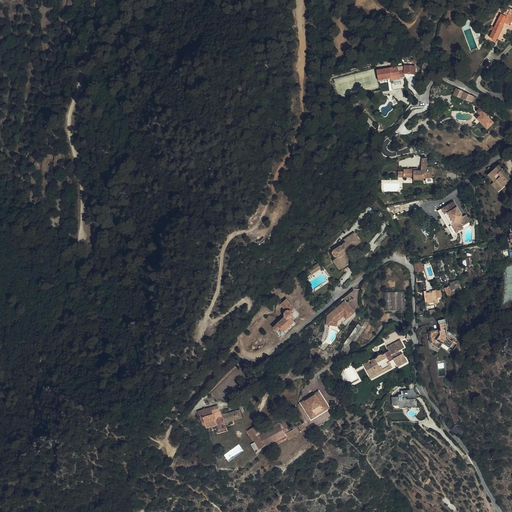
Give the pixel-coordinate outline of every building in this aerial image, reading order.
[(497,40),(505,21),(510,24),(511,20),(511,8),(510,8),(507,16),(501,13),(495,27),(493,26),(491,29),(494,30),(491,37),(497,40)] [(491,53),(486,49),(480,56),(486,60),(491,53)] [(391,79),(399,78),(398,71),(396,72),(395,68),(395,67),(377,70),(378,79),(388,78),(391,77),(391,79)] [(474,99),(475,97),(456,87),(454,92),(455,92),(454,94),(471,103),(471,102),(474,103),(473,105),(479,108),(482,103),(474,99)] [(416,167),(403,168),(403,171),(398,171),(398,176),(413,176),(413,178),(423,178),(423,177),(432,177),(432,164),(428,161),(428,157),(425,158),(422,158),(422,168),(416,168),(416,167)] [(511,185),(497,166),(488,173),(500,188),(498,190),(504,198),(511,193),(510,191),(511,189),(511,185)] [(500,188),(488,173),(484,176),(496,191),(493,193),(500,201),(504,198),(498,190),(500,188)] [(453,201),(441,208),(455,233),(462,229),(461,226),(459,223),(464,220),(462,218),(453,201)] [(455,233),(441,208),(437,210),(451,235),(455,233)] [(465,216),(462,218),(464,220),(459,223),(461,226),(468,222),(465,216)] [(346,251),(360,241),(356,236),(354,237),(351,234),(343,240),(344,241),(332,250),(332,251),(330,253),(335,259),(338,256),(345,266),(352,261),(346,251)] [(334,260),(340,269),(345,266),(338,256),(335,259),(334,260)] [(414,264),(416,269),(417,272),(425,271),(422,263),(415,264),(414,264)] [(310,275),(320,268),(317,264),(307,271),(310,275)] [(449,294),(458,290),(453,279),(450,280),(451,282),(449,282),(449,281),(446,283),(447,285),(446,286),(447,288),(449,294)] [(432,291),(426,291),(428,302),(434,301),(436,301),(438,301),(436,289),(432,290),(432,291)] [(426,291),(424,292),(426,305),(434,304),(434,301),(428,302),(426,291)] [(405,310),(404,292),(385,292),(385,311),(405,310)] [(284,315),(272,326),(281,336),(295,322),(293,320),(299,315),(299,313),(294,309),(295,307),(286,298),(280,304),(285,309),(283,310),(283,314),(284,315)] [(354,311),(345,300),(328,314),(330,317),(329,321),(331,321),(338,321),(343,317),(345,320),(351,315),(351,314),(354,311)] [(456,338),(450,334),(449,334),(446,318),(440,319),(442,331),(439,331),(439,330),(432,332),(433,341),(440,345),(444,340),(454,346),(457,342),(454,341),(456,338)] [(348,345),(362,325),(359,323),(345,343),(348,345)] [(366,367),(373,380),(380,376),(380,375),(393,368),(392,365),(396,363),(400,369),(410,364),(405,356),(402,358),(400,353),(407,350),(402,342),(389,349),(392,354),(375,362),(376,364),(374,365),(373,363),(366,367)] [(380,376),(373,380),(374,382),(395,372),(393,368),(380,375),(380,376)] [(417,387),(415,383),(408,384),(412,391),(410,391),(402,392),(402,398),(416,399),(416,401),(418,401),(425,400),(423,399),(423,398),(422,397),(421,395),(420,393),(418,390),(418,388),(417,387)] [(300,400),(309,419),(330,409),(321,390),(300,400)] [(416,399),(402,398),(393,398),(393,407),(401,407),(401,409),(419,408),(418,401),(416,401),(416,399)] [(206,427),(211,426),(213,430),(217,428),(218,432),(226,429),(224,426),(228,424),(228,422),(237,419),(234,411),(221,416),(217,405),(209,408),(209,407),(201,410),(197,411),(199,415),(203,426),(205,426),(206,427)] [(274,425),(265,431),(260,434),(258,431),(252,434),(253,435),(257,441),(258,440),(261,446),(262,447),(280,435),(280,434),(285,430),(280,423),(275,427),(274,425)]
